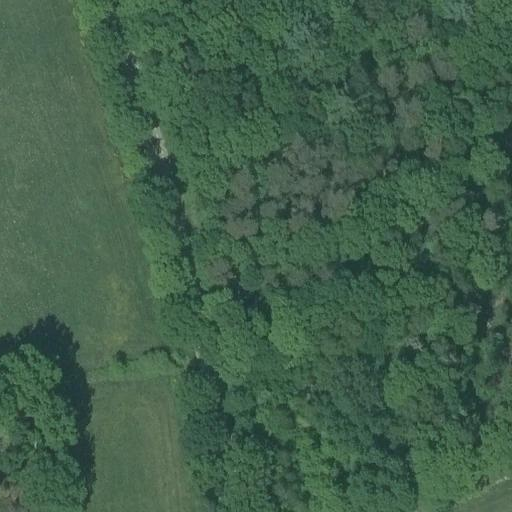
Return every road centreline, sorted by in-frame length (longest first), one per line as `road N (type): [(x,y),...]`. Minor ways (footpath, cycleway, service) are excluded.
road 1 (tertiary): [(226,511),(209,368),(108,0)]
road 2 (track): [(511,143),(356,136),(295,149),(164,198)]
